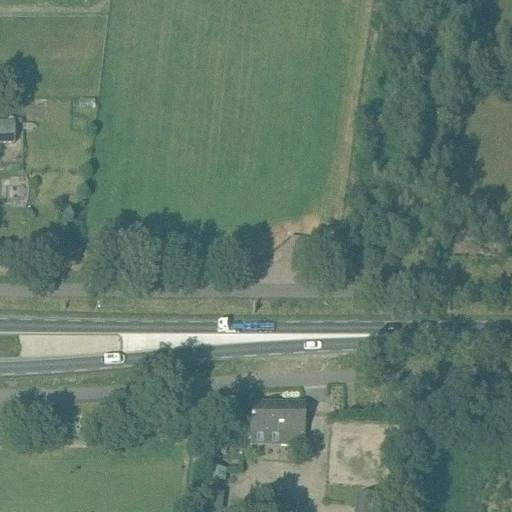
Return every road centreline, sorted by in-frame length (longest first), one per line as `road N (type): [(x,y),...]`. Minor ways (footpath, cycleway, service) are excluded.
road 1 (primary): [(0,368),(407,335)]
road 2 (primary): [(407,335),(0,323)]
